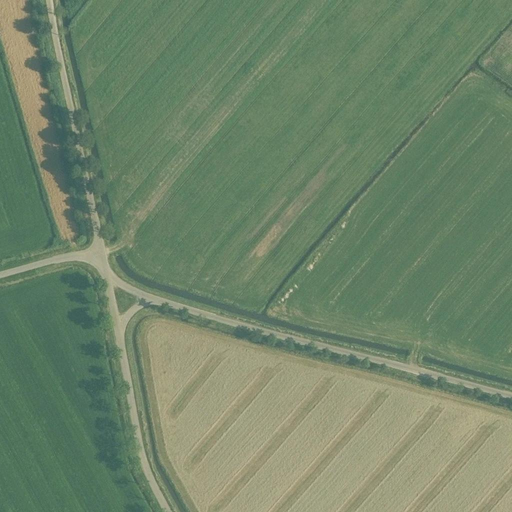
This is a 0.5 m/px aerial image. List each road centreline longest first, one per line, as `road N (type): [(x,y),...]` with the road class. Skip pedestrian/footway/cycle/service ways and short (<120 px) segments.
road 1 (unclassified): [(156,301),(511,397)]
road 2 (unclassified): [(100,249),(46,0)]
road 3 (unclassified): [(162,511),(136,449),(117,332)]
